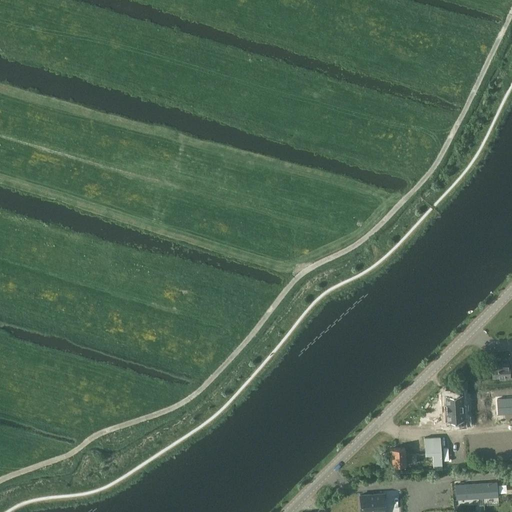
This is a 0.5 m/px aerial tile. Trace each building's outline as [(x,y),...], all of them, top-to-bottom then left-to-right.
[(493,377),(509,376),(509,365),(492,366),(493,377)] [(462,394),(445,395),(446,421),(463,421),(462,394)] [(498,414),(511,412),(511,397),(497,399),(498,414)] [(424,437),(425,455),(432,454),(433,470),(442,470),(442,465),(440,436),(424,437)] [(405,455),(404,449),(392,450),(393,465),(405,464),(406,463),(416,462),(415,454),(405,455)] [(455,485),(456,499),(494,496),(493,483),(497,483),(497,482),(455,485)] [(385,510),(383,493),(359,495),(361,511),(385,510)]
